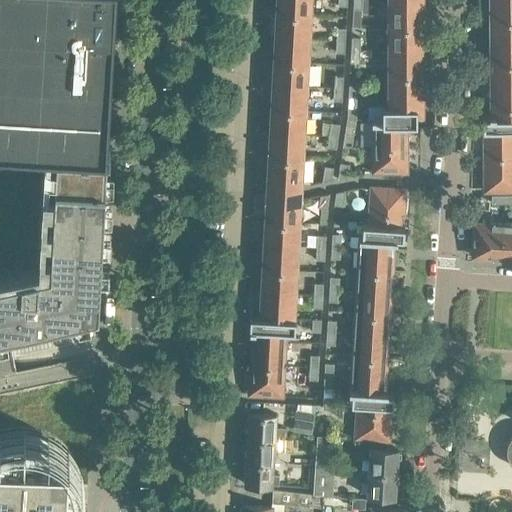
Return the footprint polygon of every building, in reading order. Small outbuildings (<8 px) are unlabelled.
[(0,0),(0,146),(30,148),(30,152),(56,154),(95,156),(95,151),(106,152),(107,139),(109,101),(113,41),(114,0),(0,0)] [(311,14),(312,0),(276,0),(275,12),(311,14)] [(353,0),(353,8),(362,9),(362,0),(353,0)] [(387,0),(387,2),(387,25),(424,25),(424,2),(423,2),(408,3),(407,0),(387,0)] [(511,0),(489,0),(489,18),(511,17),(511,0)] [(311,14),(275,12),(274,36),(310,38),(311,14)] [(489,39),(511,39),(511,17),(489,18),(489,39)] [(387,25),(388,49),(424,49),(424,25),(387,25)] [(336,39),(345,40),(345,28),(337,27),(336,39)] [(310,38),(274,36),(273,60),(309,62),(310,38)] [(352,37),(351,49),(359,49),(360,37),(352,37)] [(345,40),(336,39),(336,51),(344,52),(345,40)] [(511,39),(489,39),(489,61),(511,60),(511,39)] [(359,49),(351,49),(351,61),(359,61),(359,49)] [(388,49),(388,73),(424,73),(424,49),(388,49)] [(273,60),(271,84),(307,86),(309,62),(273,60)] [(511,82),(511,60),(489,61),(490,82),(511,82)] [(388,73),(387,97),(424,97),(424,73),(388,73)] [(335,75),(334,87),(342,88),(343,76),(335,75)] [(511,82),(490,82),(490,104),(511,103),(511,82)] [(307,86),(271,84),(270,108),(306,110),(307,86)] [(357,85),(349,84),(349,97),(357,97),(357,85)] [(341,100),(342,88),(334,87),(333,100),(341,100)] [(372,118),(372,121),(408,121),(408,122),(416,122),(416,116),(424,116),(424,97),(387,97),(387,105),(382,105),(382,118),(372,118)] [(511,103),(490,104),(490,112),(489,112),(489,115),(482,115),(483,126),(511,125),(511,103)] [(356,106),(348,106),(347,118),(356,118),(356,106)] [(270,108),(269,132),(305,134),(306,110),(270,108)] [(345,133),(350,133),(351,127),(355,127),(356,118),(347,118),(345,133)] [(372,121),(372,145),(408,145),(408,122),(408,121),(372,121)] [(331,122),(329,135),(337,135),(339,124),(331,122)] [(483,131),(483,157),(511,156),(511,125),(483,126),(483,131)] [(305,134),(269,132),(268,156),(303,158),(305,134)] [(353,134),(350,133),(345,133),(343,146),(351,147),(353,134)] [(336,148),(337,135),(329,135),(327,146),(336,148)] [(372,145),(372,171),(408,171),(408,145),(372,145)] [(105,171),(106,157),(56,154),(30,152),(0,150),(0,329),(6,328),(20,325),(42,320),(48,319),(76,313),(92,310),(98,309),(99,277),(100,261),(101,248),(102,231),(103,218),(104,201),(104,187),(105,171)] [(268,156),(266,181),(267,181),(301,182),(301,183),(302,183),(303,158),(268,156)] [(511,188),(511,156),(483,157),(483,189),(511,188)] [(348,164),(340,162),(338,177),(347,176),(348,164)] [(325,166),(322,180),(331,179),(333,167),(325,166)] [(370,188),(368,222),(368,223),(404,226),(404,225),(406,190),(370,188)] [(342,205),(345,190),(336,192),(334,204),(342,205)] [(318,207),(327,208),(329,193),(320,195),(318,207)] [(300,222),(301,197),(301,196),(301,197),(266,195),(266,194),(265,194),(264,220),(300,222)] [(492,203),(504,203),(504,194),(492,194),(492,203)] [(264,220),(263,244),(299,245),(300,222),(264,220)] [(478,221),(476,257),(501,258),(503,222),(478,221)] [(403,236),(404,226),(368,223),(368,222),(362,222),(362,233),(359,233),(358,247),(395,249),(396,239),(397,239),(397,236),(403,236)] [(501,258),(511,259),(511,222),(503,222),(501,258)] [(332,233),(332,245),(340,246),(341,233),(332,233)] [(317,235),(317,246),(325,247),(325,235),(317,235)] [(297,269),(299,245),(263,244),(261,267),(297,269)] [(339,258),(340,246),(332,245),(331,257),(339,258)] [(324,259),(325,247),(317,246),(316,259),(324,259)] [(358,247),(356,268),(394,271),(395,249),(358,247)] [(261,267),(260,291),(296,293),(297,269),(261,267)] [(392,292),(394,271),(356,268),(355,290),(392,292)] [(330,276),(329,288),(338,289),(338,277),(330,276)] [(314,283),(314,294),(322,295),(323,283),(314,283)] [(337,301),(338,289),(329,288),(329,300),(337,301)] [(355,290),(354,311),(391,314),(392,292),(355,290)] [(260,291),(259,315),(295,317),(296,293),(260,291)] [(313,307),(321,307),(322,295),(314,294),(313,307)] [(390,335),(391,314),(354,311),(352,333),(390,335)] [(259,315),(250,314),(249,325),(249,328),(251,328),(251,339),(286,341),(287,328),(294,328),(295,317),(259,315)] [(312,330),(320,331),(321,319),(312,318),(312,330)] [(328,319),(327,331),(335,332),(336,320),(328,319)] [(334,344),(335,332),(327,331),(326,343),(334,344)] [(352,333),(351,354),(388,357),(390,335),(352,333)] [(249,363),(285,365),(286,341),(251,339),(249,363)] [(310,354),(310,366),(318,367),(319,355),(310,354)] [(387,378),(388,357),(351,354),(350,376),(387,378)] [(325,362),(324,374),(333,375),(333,363),(325,362)] [(283,395),(285,365),(249,363),(247,393),(283,395)] [(317,379),(318,367),(310,366),(309,378),(317,379)] [(202,371),(191,371),(190,384),(201,384),(202,371)] [(332,387),(333,375),(324,374),(324,386),(332,387)] [(356,400),(393,403),(393,392),(387,391),(387,389),(386,389),(387,378),(350,376),(349,389),(352,390),(351,401),(356,401),(356,400)] [(0,397),(0,511),(63,511),(71,383),(0,397)] [(331,396),(323,396),(322,408),(331,408),(331,396)] [(393,404),(393,403),(356,400),(356,401),(354,436),(390,438),(392,404),(393,404)] [(315,412),(298,408),(296,420),(314,424),(315,413),(315,412)] [(248,412),(247,436),(275,437),(285,438),(285,428),(275,428),(276,413),(248,412)] [(275,437),(247,436),(246,460),(268,461),(283,462),(285,438),(275,437)] [(316,436),(316,444),(326,445),(327,436),(316,436)] [(315,452),(314,452),(315,441),(308,440),(307,460),(313,460),(313,461),(315,461),(325,462),(326,453),(315,452)] [(316,444),(315,452),(326,453),(326,445),(316,444)] [(369,447),(368,472),(396,473),(398,449),(369,447)] [(283,462),(268,461),(246,460),(244,483),(279,485),(280,473),(273,473),(273,462),(283,462)] [(314,468),(312,494),(331,495),(333,469),(325,469),(314,468)] [(367,495),(395,497),(396,473),(368,472),(360,471),(360,482),(368,482),(367,495)] [(311,506),(312,494),(281,490),(273,490),(272,502),(311,506)] [(349,507),(363,509),(364,499),(350,497),(349,507)]
